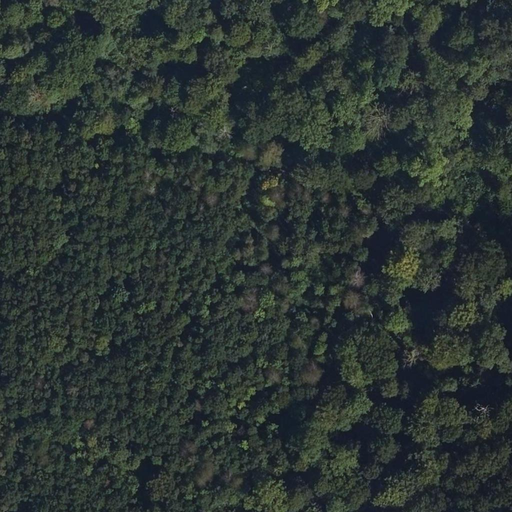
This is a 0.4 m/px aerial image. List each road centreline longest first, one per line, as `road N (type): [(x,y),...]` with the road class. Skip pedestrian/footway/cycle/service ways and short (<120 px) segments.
road 1 (unknown): [(0,113),(420,205)]
road 2 (unknown): [(420,205),(249,511)]
